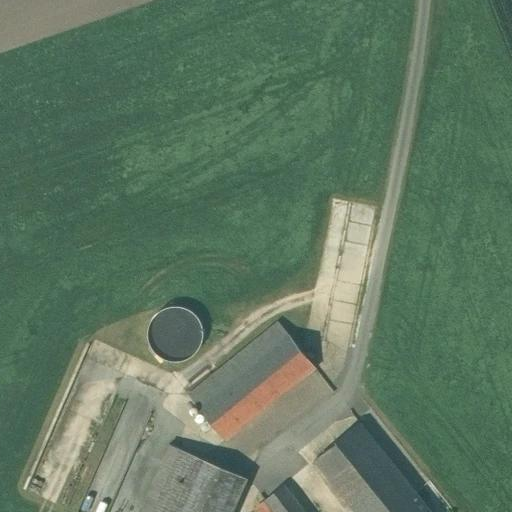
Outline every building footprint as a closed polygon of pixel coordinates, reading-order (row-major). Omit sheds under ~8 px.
[(200,342),(201,332),(199,321),(193,312),(184,306),(173,304),(162,307),(153,313),(147,322),(145,333),(148,344),(154,352),(163,358),(174,360),(185,358),(194,351),(200,342)] [(184,394),(195,408),(207,398),(240,372),(286,336),(275,323),(184,394)] [(286,336),(240,372),(267,406),(313,370),(286,336)] [(267,406),(240,372),(207,398),(233,432),(267,406)] [(233,432),(207,398),(195,408),(221,442),(233,432)] [(426,511),(359,425),(313,460),(353,511),(426,511)] [(166,444),(135,511),(169,511),(194,456),(166,444)] [(231,511),(246,479),(194,456),(169,511),(231,511)] [(301,511),(282,486),(262,501),(270,511),(301,511)] [(270,511),(262,501),(248,511),(249,511),(270,511)]
